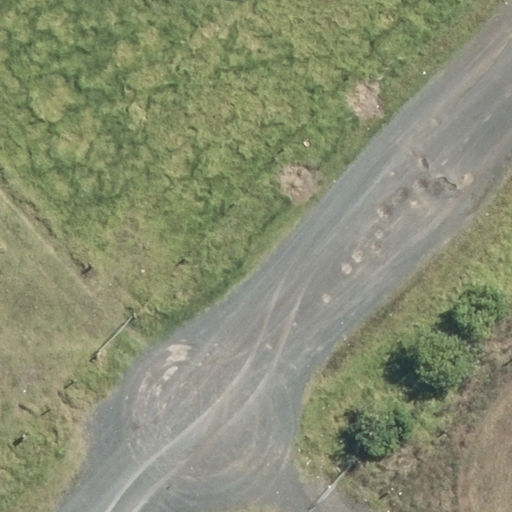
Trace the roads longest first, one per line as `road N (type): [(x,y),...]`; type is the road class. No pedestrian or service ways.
road 1 (unclassified): [(118,511),(511,79)]
road 2 (track): [(299,511),(200,421),(0,198)]
